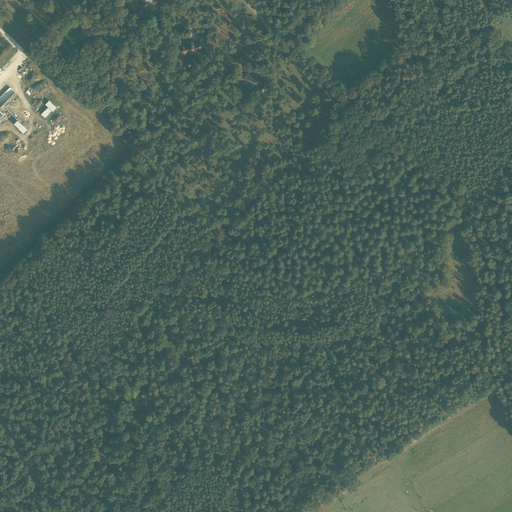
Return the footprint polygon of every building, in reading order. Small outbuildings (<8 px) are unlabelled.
[(143,0),(149,5),(151,11),(157,9),(154,2),(156,0),(143,0)] [(81,27),(79,27),(82,34),(84,34),(85,36),(86,38),(90,36),(90,34),(92,34),(88,24),(81,27)] [(177,50),(179,53),(183,56),(188,52),(191,55),(197,49),(200,52),(205,47),(199,41),(195,45),(191,41),(185,47),(183,45),(177,50)] [(263,93),(267,82),(263,80),(263,81),(256,79),(257,77),(252,75),(250,75),(250,74),(246,73),(243,81),(253,85),(255,82),(262,85),(259,92),(263,93)] [(46,112),(39,119),(43,123),(50,116),(51,117),(55,112),(48,104),(43,109),(46,112)] [(16,138),(12,142),(17,148),(21,144),(22,144),(16,138)] [(153,399),(153,395),(154,394),(142,391),(141,397),(152,400),(153,399)]
